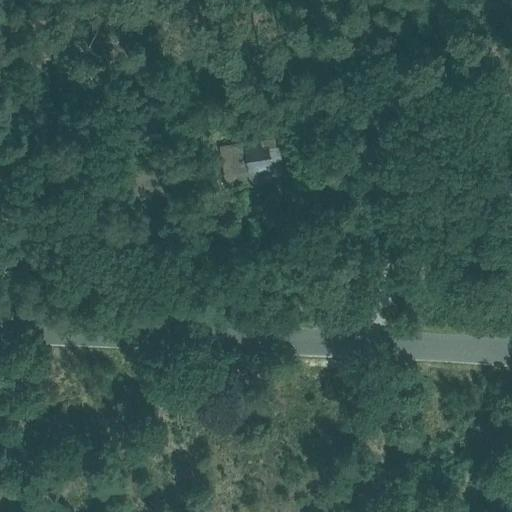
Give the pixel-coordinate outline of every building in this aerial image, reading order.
[(256,101),(234,102),(235,122),(257,121),(256,101)] [(338,118),(328,118),(328,123),(327,123),(327,137),(341,136),(340,122),(338,122),(338,118)] [(176,127),(167,128),(169,147),(178,146),(176,127)] [(138,143),(161,141),(160,129),(137,130),(138,143)] [(241,144),(220,147),(225,190),(251,185),(252,188),(273,185),(273,181),(284,179),(280,148),(276,149),(274,139),(241,144)] [(351,211),(351,198),(325,196),(325,210),(351,211)]
